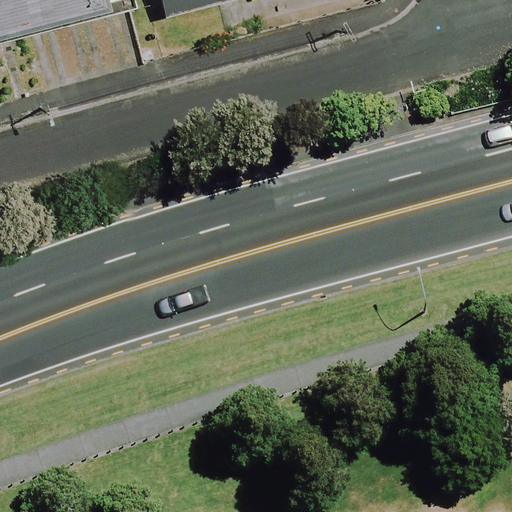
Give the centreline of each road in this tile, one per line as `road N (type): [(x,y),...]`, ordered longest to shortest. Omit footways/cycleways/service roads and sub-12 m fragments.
road 1 (trunk): [(0,336),(171,276),(511,180)]
road 2 (residential): [(497,30),(0,162)]
